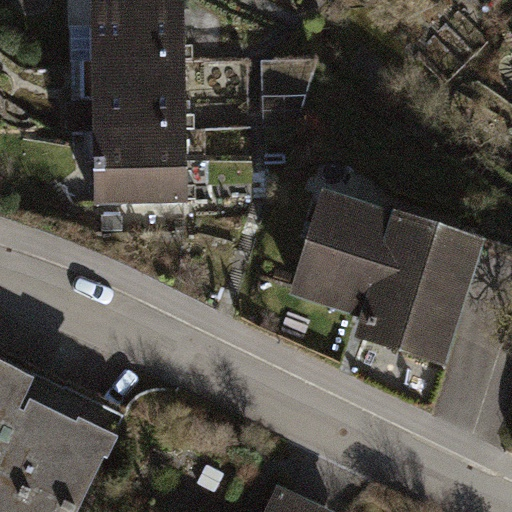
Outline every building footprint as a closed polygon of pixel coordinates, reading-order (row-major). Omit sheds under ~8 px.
[(190,64),(189,0),(95,0),(97,65),(190,64)] [(191,136),(190,64),(97,65),(97,137),(191,136)] [(192,207),(191,136),(97,137),(98,208),(192,207)] [(485,250),(330,197),(296,298),(368,323),(361,343),(443,371),(485,250)] [(103,477),(113,455),(71,436),(69,441),(16,416),(23,399),(0,388),(0,511),(79,511),(97,474),(103,477)] [(326,511),(279,489),(267,511),(326,511)]
